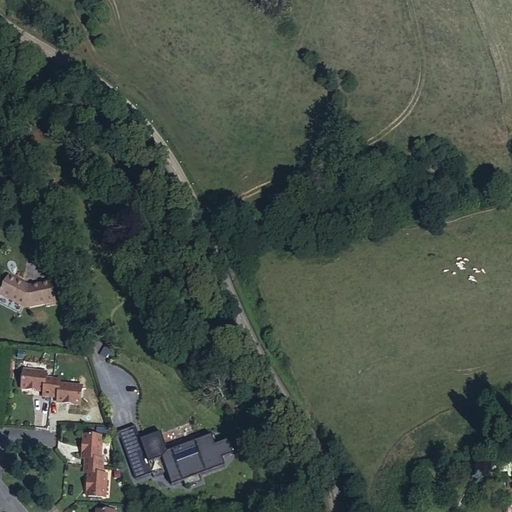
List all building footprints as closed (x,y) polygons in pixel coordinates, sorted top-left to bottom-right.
[(20,312),(60,305),(55,280),(4,289),(7,305),(18,303),(20,312)] [(48,374),(25,372),(23,390),(45,393),(45,398),(52,399),(54,381),(47,380),(48,374)] [(62,382),(54,381),(52,399),(59,399),(59,404),(82,407),(84,388),(62,385),(62,382)] [(137,427),(121,433),(136,478),(152,473),(154,477),(167,473),(172,487),(227,468),(223,458),(235,454),(230,441),(217,446),(213,437),(168,452),(162,434),(142,441),(137,427)] [(85,468),(103,469),(103,461),(101,461),(102,439),(83,438),(82,461),(85,461),(85,468)] [(511,459),(492,464),(491,472),(508,473),(507,477),(511,477),(511,459)] [(103,469),(85,468),(85,476),(88,476),(87,499),(106,500),(108,476),(102,476),(103,469)]
